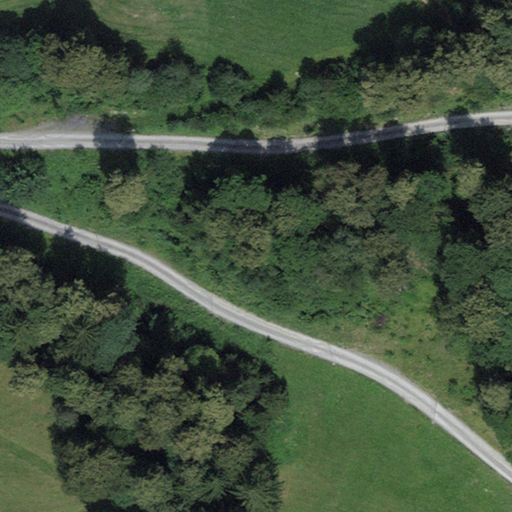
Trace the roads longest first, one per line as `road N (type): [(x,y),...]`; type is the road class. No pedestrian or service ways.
road 1 (residential): [(511,473),(388,378),(216,305),(141,258),(0,210)]
road 2 (residential): [(0,140),(299,145),(511,117)]
road 3 (track): [(48,140),(86,120),(166,115),(275,93),(411,44),(442,29),(448,17),(432,0)]
